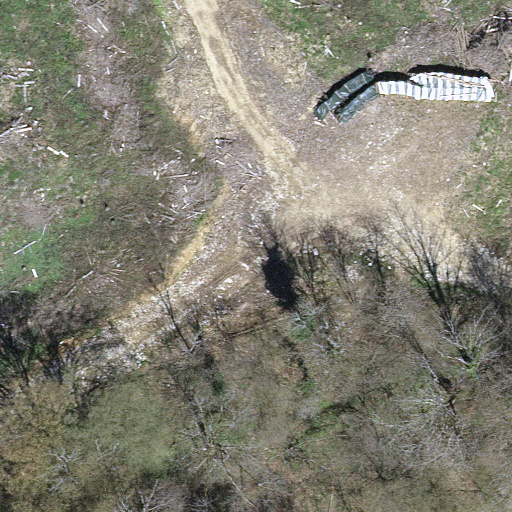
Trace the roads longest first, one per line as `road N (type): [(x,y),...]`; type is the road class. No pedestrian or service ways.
road 1 (track): [(511,288),(466,281),(401,252),(334,200),(208,76),(170,0)]
road 2 (track): [(0,410),(334,200)]
